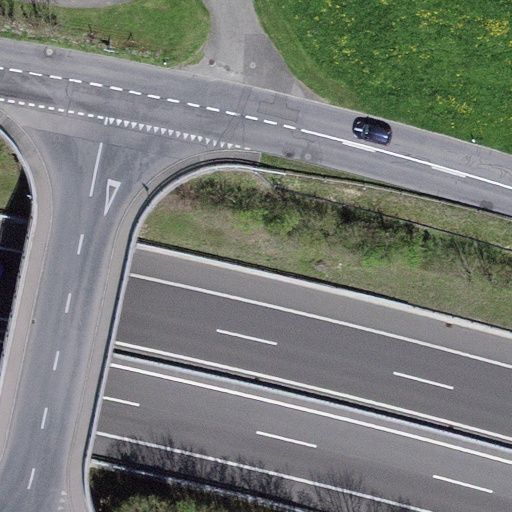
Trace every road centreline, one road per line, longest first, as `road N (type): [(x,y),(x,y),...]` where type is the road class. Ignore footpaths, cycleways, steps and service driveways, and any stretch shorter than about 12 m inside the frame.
road 1 (motorway): [(0,377),(511,499)]
road 2 (motorway): [(511,406),(0,286)]
road 3 (unclassified): [(22,511),(115,88)]
road 4 (tertiary): [(511,190),(115,88)]
road 5 (unknown): [(291,129),(273,0)]
